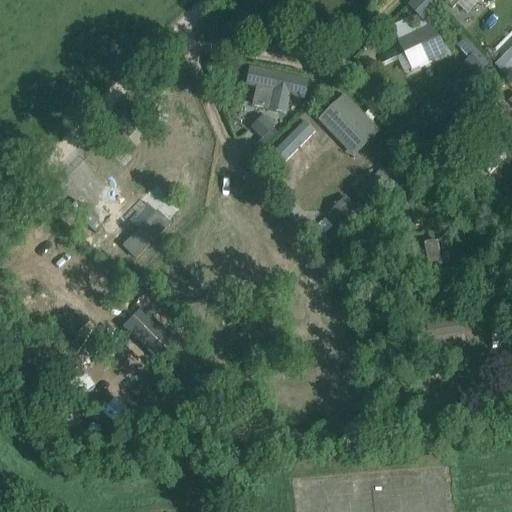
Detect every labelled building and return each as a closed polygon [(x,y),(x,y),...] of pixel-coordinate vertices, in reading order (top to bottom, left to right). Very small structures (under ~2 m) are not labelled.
[(425,0),(411,0),(409,2),(421,15),(431,6),(425,0)] [(443,0),(453,9),(461,0),(443,0)] [(409,16),(389,25),(396,40),(403,54),(411,71),(428,62),(426,58),(442,51),(430,24),(416,31),(413,23),(409,16)] [(511,31),(495,47),(503,55),(511,46),(511,31)] [(511,48),(497,64),(507,75),(511,70),(511,48)] [(304,99),(308,84),(249,71),(246,86),(258,89),(254,108),(284,114),(288,95),(304,99)] [(339,137),(347,130),(363,148),(379,134),(345,97),(322,118),(339,137)] [(261,119),(251,129),(262,140),(272,130),(261,119)] [(294,128),(272,149),(284,161),(306,141),(294,128)] [(226,211),(261,227),(268,209),(233,194),(226,211)] [(376,197),(370,203),(375,208),(381,202),(376,197)] [(348,200),(331,218),(346,233),(363,215),(348,200)] [(341,231),(333,239),(338,244),(346,236),(341,231)] [(343,294),(333,303),(346,317),(356,308),(343,294)] [(433,324),(434,346),(465,345),(464,323),(433,324)] [(263,327),(250,338),(260,349),(273,338),(263,327)] [(398,327),(383,327),(384,340),(399,339),(398,327)] [(165,332),(149,349),(164,363),(180,346),(165,332)] [(61,346),(56,354),(66,360),(71,352),(61,346)] [(371,374),(361,375),(361,368),(341,369),(343,392),(290,396),(291,413),(344,409),(345,421),(375,419),(371,374)]
